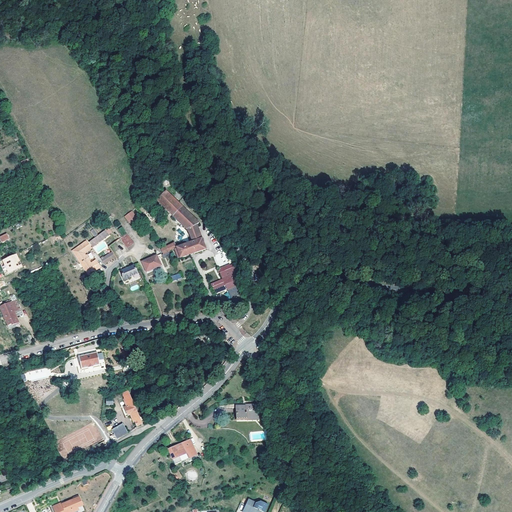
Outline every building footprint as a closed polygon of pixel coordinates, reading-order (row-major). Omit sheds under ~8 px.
[(172,216),(186,229),(196,225),(198,224),(182,208),(182,207),(166,192),(156,199),(164,207),(173,215),(172,216)] [(140,224),(131,212),(125,217),(134,228),(140,224)] [(204,249),(196,225),(186,229),(187,230),(191,243),(177,248),(180,257),(193,253),(204,249)] [(103,239),(108,235),(105,230),(100,235),(103,239)] [(120,239),(127,248),(134,242),(127,233),(120,239)] [(100,235),(89,242),(92,247),(103,239),(100,235)] [(86,242),(73,251),(89,275),(95,271),(100,268),(96,263),(93,265),(92,264),(90,261),(91,260),(87,254),(86,255),(85,253),(91,248),(86,242)] [(102,242),(93,247),(96,252),(105,248),(102,242)] [(160,249),(162,256),(177,248),(175,242),(160,249)] [(15,253),(20,265),(24,263),(19,251),(15,253)] [(115,257),(112,252),(102,260),(105,264),(115,257)] [(20,265),(15,253),(3,258),(9,270),(20,265)] [(142,262),(146,272),(161,265),(156,255),(142,262)] [(133,266),(120,272),(124,281),(130,279),(129,277),(137,273),(133,266)] [(235,286),(230,272),(222,275),(223,277),(221,278),(222,279),(210,284),(212,289),(223,286),(225,290),(235,286)] [(231,298),(239,295),(236,287),(228,291),(231,298)] [(16,300),(0,306),(8,325),(12,323),(13,325),(14,325),(19,323),(16,316),(15,312),(20,309),(16,300)] [(122,358),(129,356),(126,346),(119,348),(122,358)] [(79,357),(81,370),(100,365),(97,353),(79,357)] [(128,391),(122,393),(125,399),(123,399),(126,406),(124,407),(128,416),(130,415),(134,423),(135,422),(137,428),(140,426),(143,425),(128,391)] [(247,417),(258,416),(257,404),(246,405),(246,406),(236,407),(237,420),(247,420),(247,417)] [(112,430),(114,435),(125,429),(123,424),(112,430)] [(114,435),(117,440),(128,433),(125,429),(114,435)] [(168,450),(175,464),(188,458),(189,459),(197,455),(190,439),(168,450)] [(52,504),(50,505),(53,511),(69,511),(70,511),(79,508),(77,505),(82,502),(79,495),(74,498),(63,503),(60,504),(59,503),(53,506),(52,504)] [(263,511),(267,504),(260,501),(255,503),(247,500),(242,511),(263,511)]
